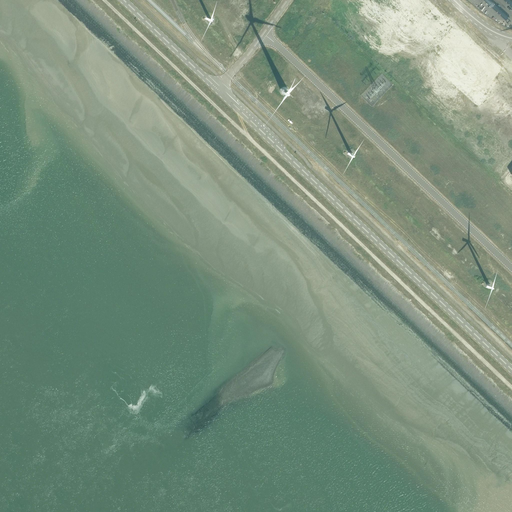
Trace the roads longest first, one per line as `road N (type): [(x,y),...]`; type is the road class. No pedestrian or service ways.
road 1 (unclassified): [(511,368),(216,88)]
road 2 (unclassified): [(511,271),(263,33)]
road 3 (unclassified): [(216,88),(123,0)]
